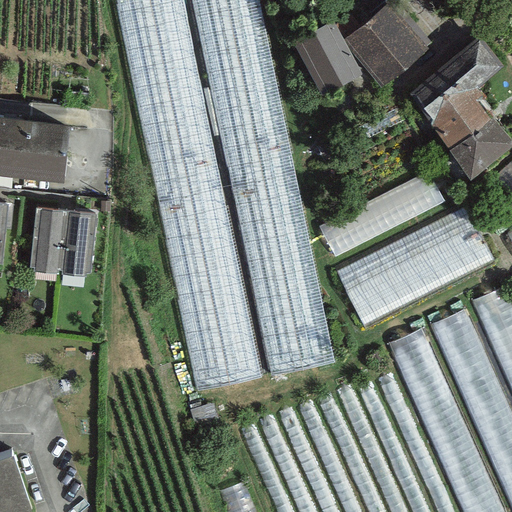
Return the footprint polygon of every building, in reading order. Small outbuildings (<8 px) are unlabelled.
[(258,0),(114,0),(195,391),(335,363),(258,0)] [(386,3),(348,35),(383,77),(421,45),(386,3)] [(361,68),(333,16),(294,37),(322,89),(361,68)] [(481,32),(407,89),(471,171),(511,139),(511,137),(493,113),(491,115),(475,95),(481,91),(476,84),(504,62),(481,32)] [(0,112),(0,167),(63,174),(69,119),(0,112)] [(429,169),(318,225),(361,327),(497,260),(466,195),(447,203),(429,169)] [(8,200),(0,198),(0,258),(3,259),(8,200)] [(111,201),(102,200),(101,209),(110,209),(111,201)] [(61,266),(67,206),(36,202),(29,262),(33,263),(33,267),(57,270),(58,265),(61,266)] [(96,208),(67,206),(61,266),(61,269),(85,272),(86,268),(90,268),(96,208)] [(511,511),(511,272),(364,354),(434,511),(511,511)] [(0,511),(36,511),(14,443),(0,447),(0,511)]
